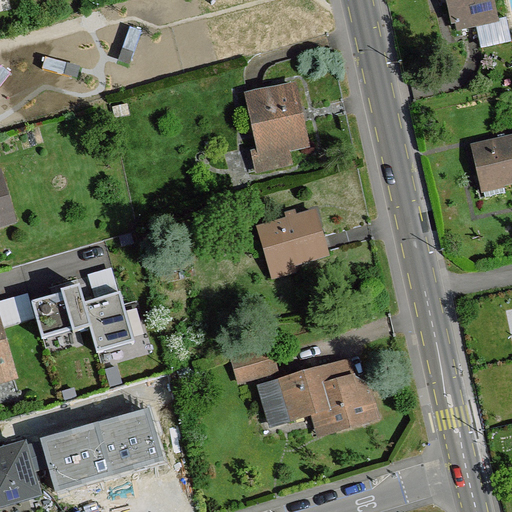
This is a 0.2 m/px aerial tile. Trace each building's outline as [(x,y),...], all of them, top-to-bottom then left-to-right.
[(491,0),(448,0),(455,23),(459,22),(461,30),(497,22),(491,0)] [(295,87),(248,97),(261,153),(254,155),(258,171),(290,164),(288,151),(307,147),(295,87)] [(511,140),(473,151),(484,190),(511,182),(511,140)] [(0,225),(16,221),(2,173),(0,173),(0,225)] [(316,214),(261,230),(273,271),(327,255),(316,214)] [(0,379),(14,375),(0,324),(0,379)] [(269,346),(234,357),(241,383),(277,373),(269,346)] [(334,367),(280,382),(281,385),(292,421),(328,410),(335,432),(379,419),(370,388),(353,379),(350,365),(335,369),(334,367)] [(139,385),(109,393),(113,408),(144,400),(139,385)] [(273,426),(292,421),(281,385),(263,390),(273,426)] [(99,435),(71,443),(77,464),(87,461),(92,479),(149,462),(143,445),(139,446),(133,425),(119,429),(117,423),(98,429),(99,435)] [(28,450),(0,458),(0,511),(3,511),(40,503),(28,450)]
